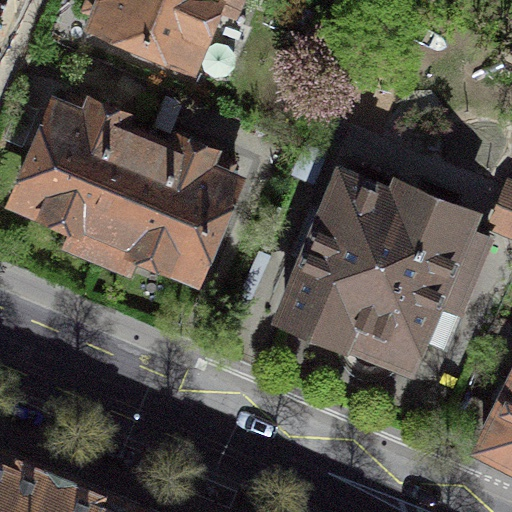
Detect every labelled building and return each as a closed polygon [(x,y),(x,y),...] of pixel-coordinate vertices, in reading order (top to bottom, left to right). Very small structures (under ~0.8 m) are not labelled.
[(240,0),(86,0),(82,9),(97,15),(97,17),(100,18),(105,23),(111,26),(117,29),(124,31),(131,31),(192,57),(214,4),(235,13),(240,0)] [(96,256),(148,134),(121,123),(124,117),(124,116),(124,115),(123,115),(123,114),(123,113),(122,113),(121,112),(85,97),(68,90),(62,105),(61,104),(59,108),(55,113),(51,118),(48,125),(47,131),(46,139),(20,200),(73,222),(65,243),(96,256)] [(174,146),(148,134),(96,256),(129,270),(138,249),(191,271),(216,210),(220,206),(224,201),(226,196),(228,191),(229,185),(229,179),(230,176),(229,176),(236,160),(219,153),(182,138),(181,138),(180,138),(179,138),(178,138),(178,139),(177,140),(174,146)] [(395,194),(342,172),(313,243),(284,313),(342,337),(342,336),(407,363),(434,297),(459,307),(490,234),(465,224),(469,212),(399,183),(395,194)] [(511,375),(505,372),(489,403),(501,409),(483,444),(511,458),(511,375)] [(0,493),(18,452),(0,444),(0,493)] [(60,470),(18,452),(0,493),(0,511),(91,511),(102,487),(60,470)] [(161,511),(145,505),(102,487),(91,511),(161,511)]
